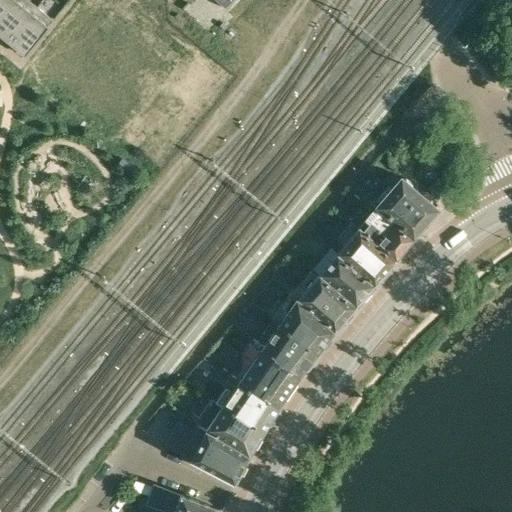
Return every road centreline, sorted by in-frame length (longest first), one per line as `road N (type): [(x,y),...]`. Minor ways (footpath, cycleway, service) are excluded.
road 1 (track): [(0,383),(249,78),(302,0)]
road 2 (tertiary): [(511,208),(433,265),(363,340),(307,410),(254,511)]
road 3 (residential): [(508,144),(432,44)]
